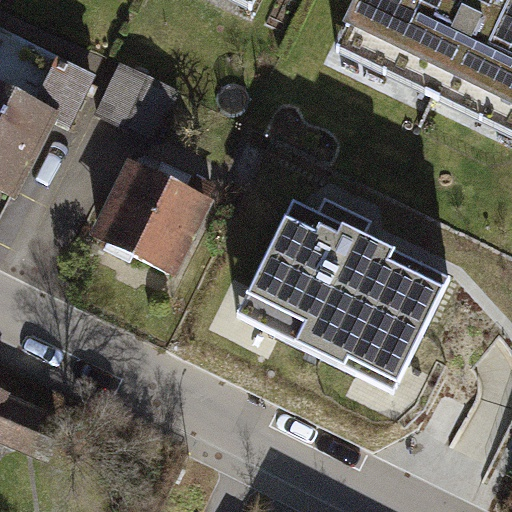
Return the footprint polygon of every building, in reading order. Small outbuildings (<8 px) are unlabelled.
[(225,0),(255,14),(261,0),(225,0)] [(511,0),(359,0),(333,54),(511,139),(511,0)] [(0,198),(13,205),(51,124),(74,135),(101,79),(0,31),(0,198)] [(159,141),(185,92),(139,69),(114,118),(159,141)] [(169,287),(208,210),(120,166),(82,243),(169,287)] [(400,396),(458,281),(300,202),(242,318),(400,396)] [(56,433),(0,401),(0,453),(33,472),(56,433)]
